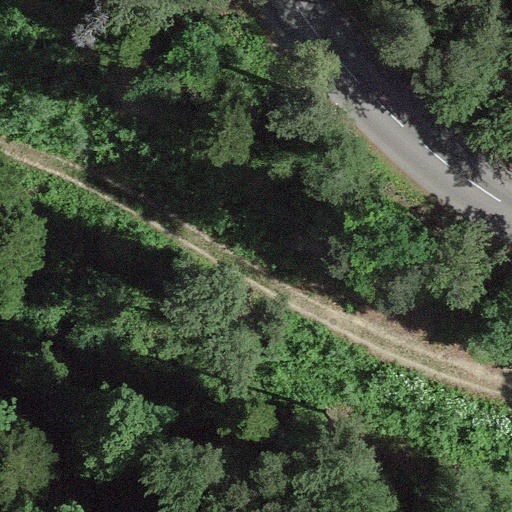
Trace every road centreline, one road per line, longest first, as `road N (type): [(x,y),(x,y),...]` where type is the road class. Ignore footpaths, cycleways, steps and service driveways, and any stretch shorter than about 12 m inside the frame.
road 1 (track): [(0,137),(59,163),(130,219),(207,263),(381,346),(511,392)]
road 2 (tertiary): [(511,210),(385,113),(296,0)]
